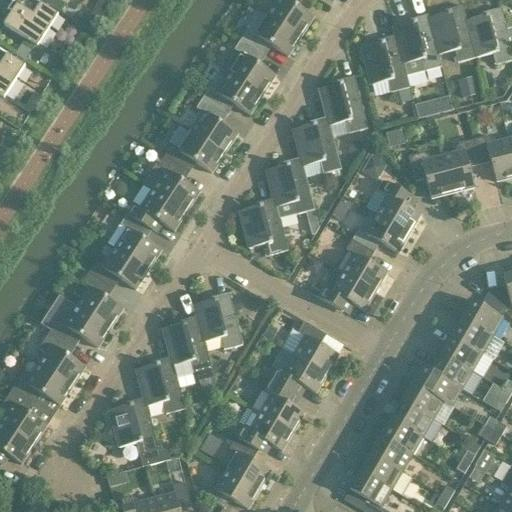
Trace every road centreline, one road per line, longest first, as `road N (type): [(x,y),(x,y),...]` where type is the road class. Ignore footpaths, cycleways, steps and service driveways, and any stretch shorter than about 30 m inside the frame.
road 1 (residential): [(203,246),(359,0)]
road 2 (residential): [(57,458),(203,246)]
road 3 (residential): [(384,352),(203,246)]
road 4 (residential): [(384,352),(437,269),(466,246),(511,230)]
road 5 (residential): [(293,510),(384,352)]
